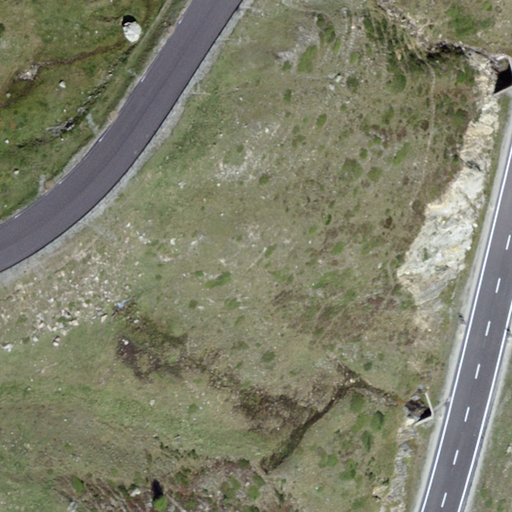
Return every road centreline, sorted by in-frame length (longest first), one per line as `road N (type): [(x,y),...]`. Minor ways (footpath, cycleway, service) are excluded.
road 1 (primary): [(220,0),(102,170),(40,228),(0,249)]
road 2 (primary): [(439,511),(511,225)]
